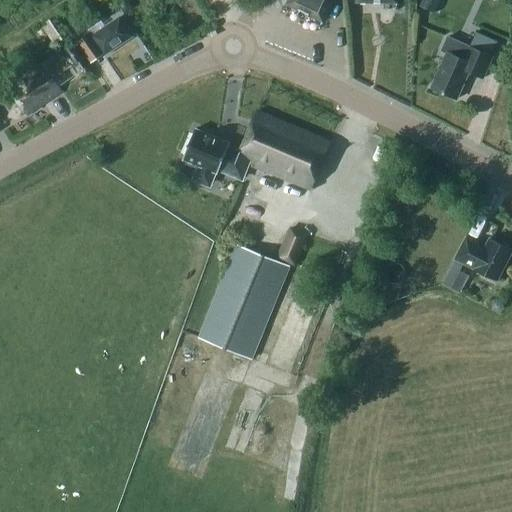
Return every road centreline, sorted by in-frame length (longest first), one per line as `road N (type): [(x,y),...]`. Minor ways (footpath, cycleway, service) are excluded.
road 1 (tertiary): [(234,49),(318,81),(511,184)]
road 2 (tertiary): [(0,169),(234,49)]
